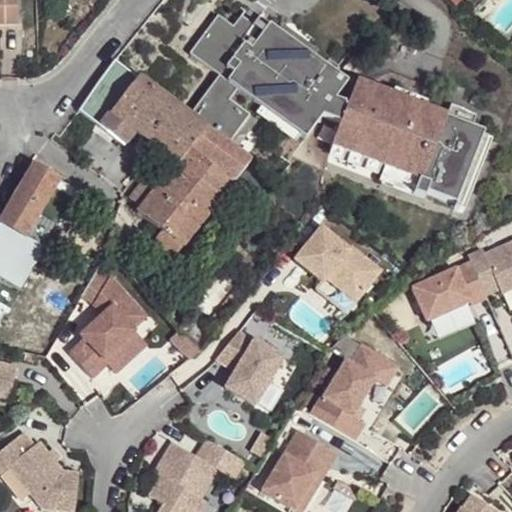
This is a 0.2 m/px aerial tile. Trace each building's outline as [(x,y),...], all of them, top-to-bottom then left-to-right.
[(0,0),(0,22),(15,22),(13,0),(0,0)] [(246,114),(227,98),(236,88),(303,137),(321,114),(338,121),(329,145),(415,180),(411,191),(422,196),(424,191),(455,203),(482,131),(445,117),(446,113),(354,78),(346,102),(333,97),(344,81),(267,23),(261,31),(239,15),(231,25),(218,15),(188,51),(218,75),(186,116),(112,59),(78,109),(124,145),(135,130),(177,164),(172,170),(162,182),(146,202),(137,215),(159,232),(150,243),(171,260),(234,183),(232,180),(249,158),(227,142),(246,114)] [(32,168),(0,222),(0,223),(24,237),(56,182),(32,168)] [(137,194),(146,202),(162,182),(152,175),(137,194)] [(24,237),(42,247),(74,192),(56,182),(24,237)] [(24,237),(0,223),(0,275),(23,288),(46,249),(42,247),(24,237)] [(317,228),(294,257),(324,282),(327,278),(356,301),(379,273),(350,250),(348,252),(317,228)] [(468,256),(471,262),(486,297),(500,291),(501,293),(511,288),(511,241),(484,254),(482,250),(468,256)] [(471,262),(412,289),(427,322),(470,302),(472,305),(487,298),(486,297),(471,262)] [(146,315),(108,276),(94,305),(102,314),(80,335),(84,339),(69,353),(93,377),(108,363),(104,358),(133,330),(132,328),(146,315)] [(192,317),(179,329),(200,351),(212,338),(192,317)] [(189,360),(200,351),(179,329),(170,338),(189,360)] [(145,342),(133,330),(104,358),(108,363),(116,370),(145,342)] [(239,333),(216,361),(236,372),(228,386),(255,402),(282,358),(239,333)] [(322,397),(311,416),(355,443),(365,425),(360,421),(352,417),(358,407),(374,380),(386,361),(362,346),(350,364),(347,362),(325,399),(322,397)] [(398,368),(386,361),(374,380),(386,387),(398,368)] [(0,398),(8,400),(16,366),(0,362),(0,398)] [(358,407),(352,417),(360,421),(366,411),(358,407)] [(27,431),(0,452),(0,466),(4,471),(11,466),(34,494),(45,508),(78,511),(82,471),(66,469),(58,461),(51,452),(43,441),(38,444),(27,431)] [(301,432),(265,492),(295,511),(316,474),(310,470),(315,462),(329,470),(338,455),(301,432)] [(160,476),(148,496),(162,504),(157,511),(198,511),(204,502),(199,499),(216,470),(232,479),(243,463),(206,440),(195,457),(171,443),(160,460),(167,465),(160,476)] [(56,448),(51,452),(58,461),(63,457),(56,448)] [(167,465),(160,460),(153,472),(160,476),(167,465)] [(316,474),(295,511),(297,511),(304,511),(329,470),(315,462),(310,470),(316,474)] [(4,471),(0,474),(0,475),(22,503),(34,494),(11,466),(4,471)] [(499,511),(474,495),(462,511),(499,511)]
